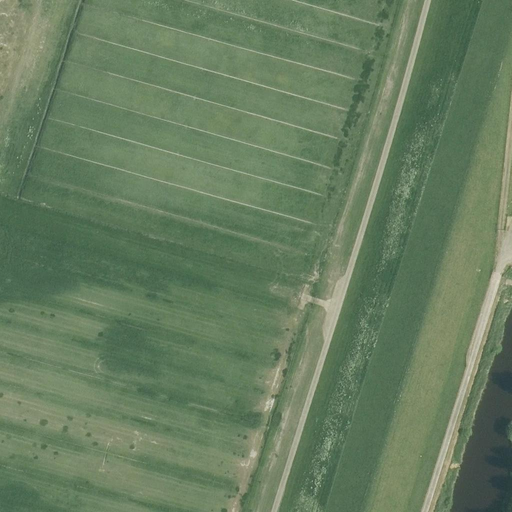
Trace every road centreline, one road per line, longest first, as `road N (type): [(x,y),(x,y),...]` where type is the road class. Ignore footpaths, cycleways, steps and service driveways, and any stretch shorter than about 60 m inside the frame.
road 1 (track): [(274,511),(428,0)]
road 2 (track): [(511,231),(426,511)]
road 3 (track): [(511,133),(504,253)]
